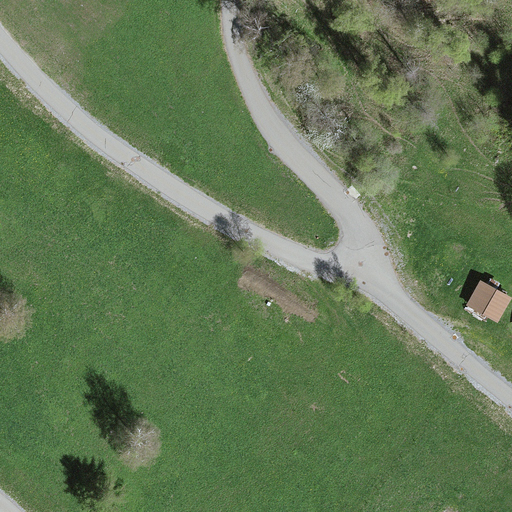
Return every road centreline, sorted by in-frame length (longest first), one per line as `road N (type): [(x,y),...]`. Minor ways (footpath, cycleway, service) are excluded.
road 1 (residential): [(0,45),(45,96),(177,196),(298,259),(347,273),(355,266)]
road 2 (residential): [(355,266),(368,256),(360,227),(269,122),(246,68),(235,0)]
road 3 (residential): [(355,266),(511,401)]
